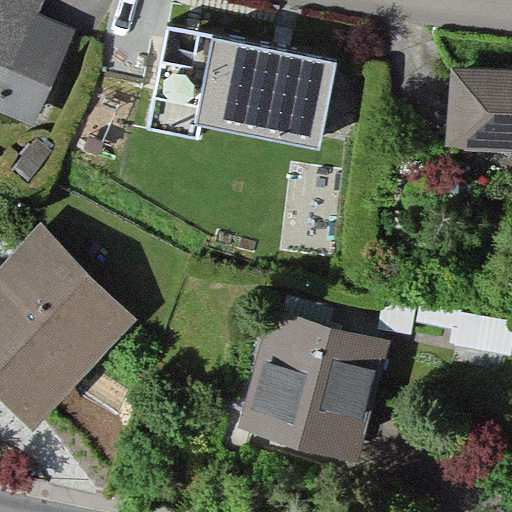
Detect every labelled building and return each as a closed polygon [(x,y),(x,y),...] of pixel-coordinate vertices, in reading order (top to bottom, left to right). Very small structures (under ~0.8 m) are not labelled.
[(60,0),(0,0),(0,113),(14,119),(60,0)] [(342,53),(199,27),(180,124),(323,151),(342,53)] [(511,60),(441,55),(435,127),(511,133),(511,165),(511,184),(511,60)] [(117,322),(21,227),(0,248),(0,410),(14,425),(117,322)] [(369,349),(253,315),(218,434),(334,467),(369,349)]
